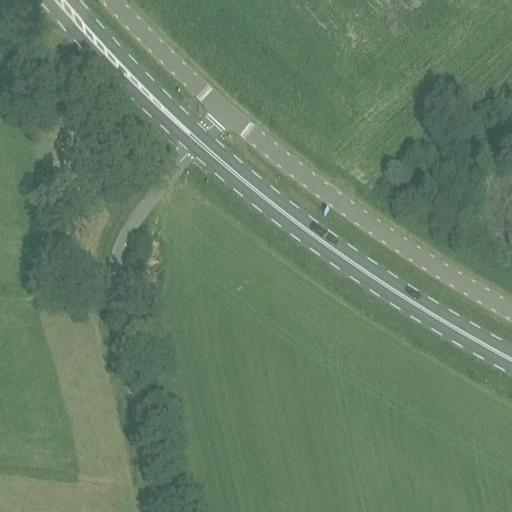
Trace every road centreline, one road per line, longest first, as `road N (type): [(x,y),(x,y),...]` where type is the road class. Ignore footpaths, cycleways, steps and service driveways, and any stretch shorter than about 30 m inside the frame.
road 1 (unclassified): [(166,511),(117,282),(140,217),(198,145)]
road 2 (primary): [(511,362),(358,269),(198,145)]
road 3 (unclassified): [(511,316),(324,198),(225,115)]
road 4 (primary): [(198,145),(56,0)]
road 5 (unclassified): [(225,115),(111,0)]
